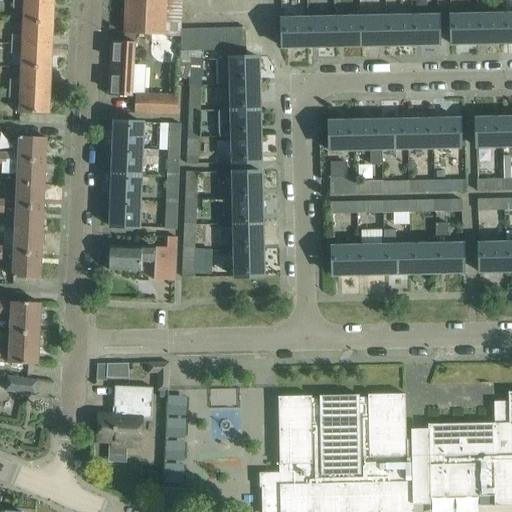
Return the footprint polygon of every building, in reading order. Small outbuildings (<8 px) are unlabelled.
[(54,1),(36,0),(13,0),(13,8),(24,9),(24,21),(53,22),(54,1)] [(179,0),(126,0),(125,33),(165,35),(165,34),(178,35),(179,0)] [(503,14),(477,15),(477,43),(503,43),(503,14)] [(511,42),(511,14),(503,14),(503,43),(511,42)] [(477,43),(477,15),(450,16),(451,44),(477,43)] [(438,16),(412,17),(413,45),(439,44),(438,16)] [(387,45),(386,17),(360,18),(361,46),(387,45)] [(412,17),(386,17),(387,45),(413,45),(412,17)] [(334,18),(308,19),(308,47),(334,46),(334,18)] [(360,18),(334,18),(334,46),(361,46),(360,18)] [(308,47),(308,19),(281,19),(282,47),(308,47)] [(12,35),(11,43),(52,45),(53,22),(24,21),(23,35),(12,35)] [(236,50),(235,28),(224,29),(225,50),(236,50)] [(235,28),(236,50),(246,49),(246,28),(235,28)] [(193,51),(192,29),(181,30),(181,52),(193,51)] [(203,51),(203,29),(192,29),(193,51),(203,51)] [(214,50),(214,29),(203,29),(203,51),(214,50)] [(225,50),(224,29),(214,29),(214,50),(225,50)] [(135,42),(132,42),(112,41),(109,95),(132,97),(135,42)] [(52,45),(11,43),(11,53),(22,54),(21,67),(51,68),(52,45)] [(230,84),(259,84),(258,57),(230,58),(230,84)] [(191,86),(203,86),(204,60),(192,59),(191,86)] [(51,68),(21,67),(21,80),(10,80),(9,89),(50,91),(51,68)] [(259,84),(230,84),(231,111),(260,110),(259,84)] [(203,86),(191,86),(189,112),(201,112),(203,86)] [(50,91),(9,89),(9,98),(20,99),(19,112),(49,114),(50,91)] [(135,112),(177,114),(178,99),(135,97),(135,112)] [(260,110),(231,111),(218,111),(218,137),(232,137),(260,136),(260,110)] [(189,112),(188,138),(200,139),(201,112),(189,112)] [(511,117),(502,118),(502,146),(511,146),(511,117)] [(502,146),(502,118),(476,119),(476,147),(502,146)] [(434,119),(407,120),(408,149),(434,148),(434,119)] [(434,119),(434,148),(460,147),(460,119),(434,119)] [(381,120),(355,121),(355,150),(369,149),(369,165),(382,165),(382,149),(381,120)] [(408,149),(407,120),(381,120),(382,149),(408,149)] [(115,121),(114,148),(142,149),(143,123),(115,121)] [(355,150),(355,121),(329,122),(329,150),(355,150)] [(169,127),(168,150),(179,150),(180,128),(169,127)] [(18,160),(46,161),(47,138),(19,136),(18,160)] [(260,136),(232,137),(232,163),(261,162),(260,136)] [(200,139),(188,138),(187,164),(199,165),(200,139)] [(142,149),(114,148),(112,174),(141,175),(142,149)] [(179,150),(168,150),(167,176),(178,177),(179,150)] [(46,161),(18,160),(6,159),(7,154),(0,153),(0,165),(2,165),(2,173),(18,174),(17,183),(45,185),(46,161)] [(348,164),(332,164),(332,179),(348,179),(348,164)] [(504,192),(503,180),(489,181),(489,164),(478,165),(479,193),(504,192)] [(233,198),(262,198),(261,171),(233,172),(233,198)] [(112,174),(111,200),(140,201),(141,175),(112,174)] [(186,199),(197,199),(198,174),(187,174),(186,199)] [(178,177),(167,176),(166,202),(176,203),(178,177)] [(357,197),(356,178),(348,179),(332,179),(331,179),(332,198),(357,197)] [(383,196),(383,185),(357,185),(357,178),(356,178),(357,197),(383,196)] [(511,180),(503,180),(504,192),(511,191),(511,180)] [(435,183),(435,195),(462,194),(462,182),(435,183)] [(45,185),(17,183),(16,207),(44,208),(45,185)] [(435,195),(435,183),(409,184),(409,195),(435,195)] [(409,195),(409,184),(383,185),(383,196),(409,195)] [(262,198),(233,198),(234,225),(262,224),(262,198)] [(186,199),(185,224),(196,225),(197,199),(186,199)] [(140,201),(111,200),(110,226),(139,228),(140,201)] [(436,201),(436,213),(463,212),(462,200),(436,201)] [(504,221),(504,200),(479,201),(480,222),(504,221)] [(436,213),(436,201),(409,202),(410,214),(436,213)] [(176,203),(166,202),(164,230),(175,231),(176,203)] [(409,202),(383,203),(383,214),(410,214),(409,202)] [(383,203),(357,204),(357,215),(383,214),(383,203)] [(357,215),(357,204),(334,204),(334,216),(357,215)] [(16,207),(15,230),(43,231),(44,208),(16,207)] [(185,224),(184,250),(195,250),(196,225),(185,224)] [(263,250),(262,224),(234,225),(234,251),(263,250)] [(463,244),(450,244),(449,224),(436,225),(437,244),(437,273),(463,272),(463,244)] [(43,231),(15,230),(14,254),(14,253),(42,255),(43,231)] [(410,245),(397,245),(397,232),(384,233),(384,245),(385,274),(411,273),(410,245)] [(505,271),(505,243),(479,243),(479,272),(505,271)] [(437,244),(410,245),(411,273),(437,273),(437,244)] [(176,247),(130,246),(110,245),(109,270),(141,271),(141,261),(155,262),(154,280),(175,281),(176,247)] [(385,274),(384,245),(358,246),(359,275),(385,274)] [(359,275),(358,246),(331,247),(332,275),(359,275)] [(215,251),(195,250),(184,250),(183,276),(214,277),(215,251)] [(264,277),(263,250),(234,251),(235,277),(264,277)] [(14,253),(14,254),(13,277),(40,279),(42,255),(14,253)] [(0,300),(0,314),(12,315),(11,332),(39,334),(41,303),(21,302),(0,300)] [(0,361),(9,362),(9,363),(18,363),(38,364),(39,334),(11,332),(10,349),(0,348),(0,361)] [(169,362),(148,363),(148,373),(158,373),(169,372),(169,362)] [(107,364),(106,376),(128,377),(128,363),(107,364)] [(37,380),(7,376),(6,391),(35,395),(37,380)] [(153,387),(115,386),(114,407),(116,407),(116,415),(98,414),(97,441),(114,442),(114,440),(124,441),(124,447),(142,447),(143,418),(152,418),(153,387)] [(264,475),(264,511),(413,511),(414,497),(430,496),(430,498),(431,498),(431,497),(479,496),(479,497),(480,497),(480,496),(494,495),(494,506),(495,506),(495,505),(511,505),(511,392),(509,392),(508,392),(509,401),(494,402),(494,409),(495,423),(429,425),(429,424),(428,424),(428,436),(412,437),(412,436),(411,436),(411,437),(406,437),(405,401),(405,394),(368,395),(368,397),(359,397),(359,395),(357,395),(358,398),(321,398),(321,396),(319,396),(319,398),(311,398),(311,397),(312,397),(312,396),(278,397),(278,398),(279,398),(280,463),(279,463),(279,464),(281,464),(281,475),(264,475)] [(164,487),(163,503),(163,506),(171,510),(177,511),(182,511),(183,488),(164,487)]
